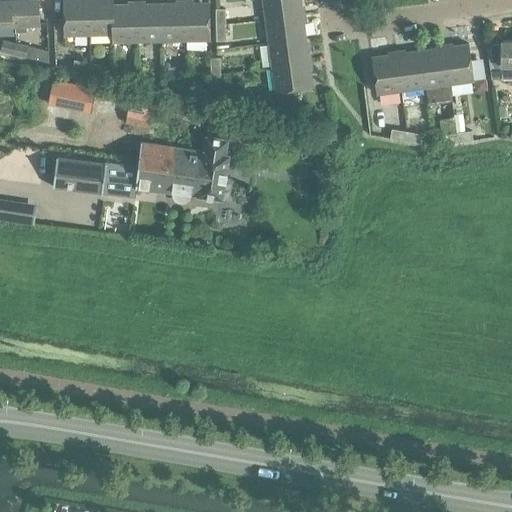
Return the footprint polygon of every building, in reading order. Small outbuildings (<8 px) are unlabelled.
[(0,0),(0,24),(15,24),(14,0),(0,0)] [(14,0),(15,24),(16,31),(27,30),(27,23),(39,23),(38,0),(14,0)] [(63,0),(65,35),(89,34),(87,0),(63,0)] [(87,0),(89,34),(113,34),(112,4),(113,4),(113,0),(87,0)] [(263,0),(266,19),(303,13),(300,0),(263,0)] [(185,2),(161,3),(162,40),(186,40),(185,2)] [(209,2),(185,2),(186,40),(210,39),(209,2)] [(112,4),(113,34),(113,42),(138,41),(137,3),(113,4),(112,4)] [(161,3),(137,3),(138,41),(162,40),(161,3)] [(216,8),(216,24),(226,24),(225,8),(216,8)] [(226,11),(227,23),(235,22),(234,10),(226,11)] [(266,19),(269,42),(306,37),(303,13),(266,19)] [(226,24),(216,24),(217,40),(226,40),(226,24)] [(269,42),(272,66),(309,61),(306,37),(269,42)] [(511,39),(503,40),(503,44),(487,44),(492,78),(502,78),(511,77),(511,39)] [(0,52),(13,55),(16,44),(3,41),(0,52)] [(469,43),(444,46),(449,84),(474,80),(469,43)] [(13,55),(26,59),(29,47),(16,44),(13,55)] [(444,46),(420,50),(426,87),(449,84),(444,46)] [(420,50),(397,53),(402,90),(426,87),(420,50)] [(402,90),(397,53),(372,56),(377,93),(402,90)] [(211,57),(211,73),(221,73),(220,57),(211,57)] [(72,70),(90,74),(89,64),(74,61),(72,70)] [(309,61),(272,66),(275,91),(313,85),(309,61)] [(89,64),(90,74),(104,77),(106,67),(89,64)] [(121,80),(139,84),(138,74),(123,71),(121,80)] [(221,73),(211,73),(211,89),(221,89),(221,73)] [(138,74),(139,84),(152,87),(154,77),(138,74)] [(53,80),(49,103),(90,112),(95,88),(53,80)] [(170,95),(187,98),(187,88),(172,85),(170,95)] [(203,91),(187,88),(187,98),(201,101),(203,91)] [(132,90),(125,122),(150,127),(156,95),(132,90)] [(390,138),(406,141),(408,131),(392,128),(390,138)] [(472,130),(456,132),(458,142),(473,139),(472,130)] [(408,131),(406,141),(422,143),(423,134),(408,131)] [(458,142),(456,132),(441,134),(442,144),(458,142)] [(228,142),(207,139),(204,151),(205,151),(202,170),(139,161),(136,187),(173,192),(174,196),(176,200),(179,202),(183,202),(187,201),(190,198),(191,194),(223,198),(229,155),(226,154),(228,142)] [(141,141),(139,161),(202,170),(205,151),(204,151),(207,139),(206,139),(204,151),(141,141)] [(57,156),(53,186),(103,192),(107,162),(57,156)] [(325,212),(331,169),(311,166),(305,210),(325,212)] [(0,221),(34,226),(34,223),(37,206),(0,200),(0,221)]
